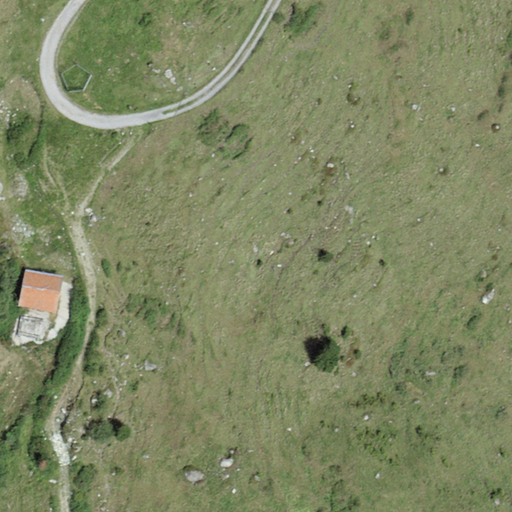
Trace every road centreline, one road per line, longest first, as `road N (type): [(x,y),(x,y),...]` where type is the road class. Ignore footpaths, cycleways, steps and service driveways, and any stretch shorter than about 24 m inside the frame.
road 1 (track): [(143,123),(78,220),(92,315),(58,410),(68,511)]
road 2 (track): [(267,0),(218,91),(143,123),(76,120),(49,69),(78,0)]
